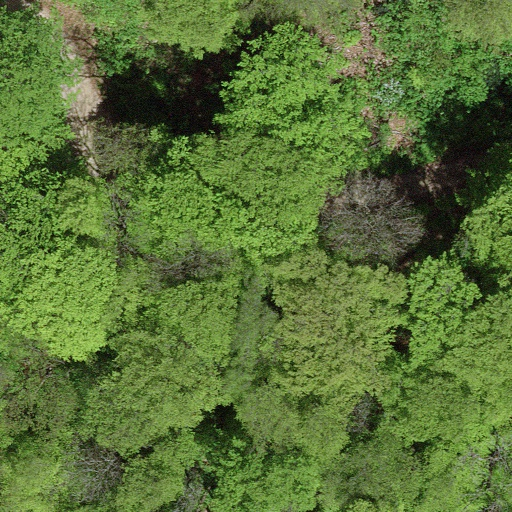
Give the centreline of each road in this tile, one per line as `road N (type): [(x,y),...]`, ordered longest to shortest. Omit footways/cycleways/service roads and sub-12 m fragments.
road 1 (track): [(511,150),(331,200),(202,186),(56,153)]
road 2 (track): [(56,153),(81,96),(70,43),(26,0)]
